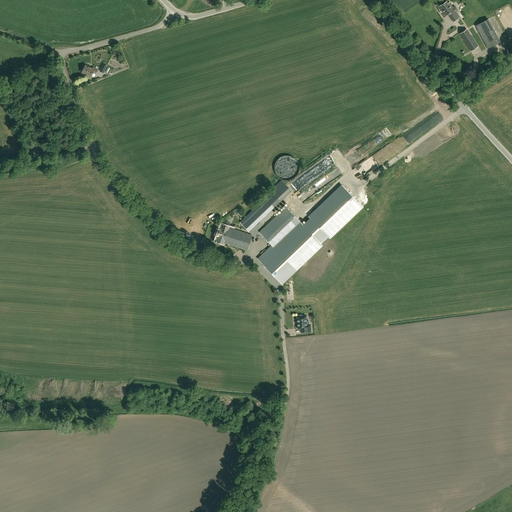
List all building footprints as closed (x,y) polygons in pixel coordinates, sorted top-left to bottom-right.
[(455,5),(452,7),(450,2),(448,4),(446,1),(440,6),(442,9),(441,9),(446,16),(448,14),(453,22),(459,17),(456,12),(458,11),(455,5)] [(500,42),(488,19),(476,26),(488,48),(500,42)] [(463,39),(470,51),(478,46),(470,34),(463,39)] [(107,66),(103,64),(99,71),(104,73),(107,66)] [(93,67),(93,69),(85,65),(82,72),(91,76),(93,72),(96,73),(98,70),(93,67)] [(282,181),(240,223),(249,233),(292,192),(282,181)] [(286,207),(259,232),(272,245),(258,258),(282,284),(322,245),(320,243),(328,236),(330,238),(362,207),(341,185),(309,216),(310,218),(303,225),(286,207)] [(229,227),(221,224),(220,228),(217,236),(216,240),(224,243),(247,250),(252,235),(229,228),(229,227)] [(298,317),(296,317),(297,329),(300,329),(301,333),(311,332),(310,328),(307,328),(306,316),(302,316),(302,315),(298,315),(298,317)]
